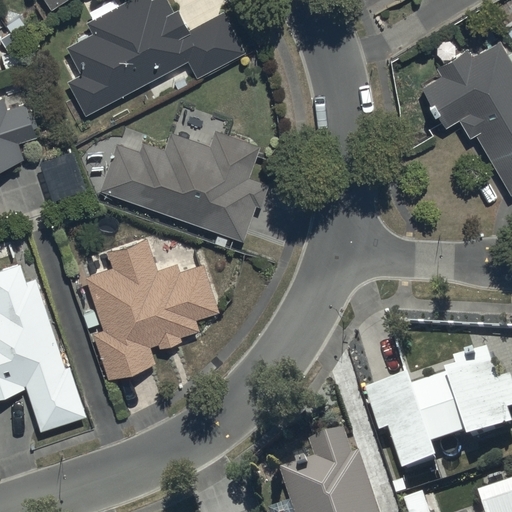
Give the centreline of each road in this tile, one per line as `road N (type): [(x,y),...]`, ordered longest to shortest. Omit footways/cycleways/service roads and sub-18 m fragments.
road 1 (residential): [(336,252),(292,345),(216,424),(144,461),(0,509)]
road 2 (residential): [(311,0),(336,63),(345,115),(336,252)]
road 3 (residential): [(336,252),(511,265)]
